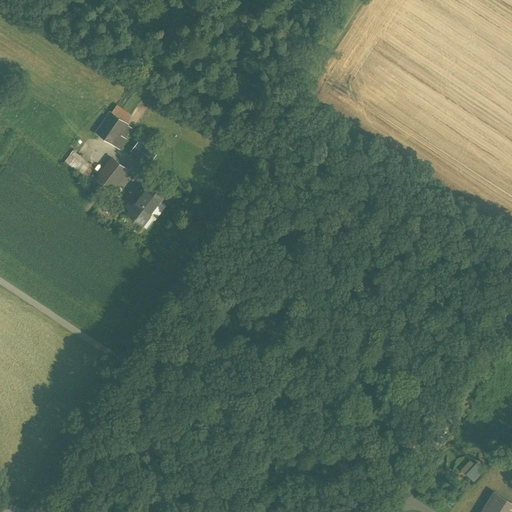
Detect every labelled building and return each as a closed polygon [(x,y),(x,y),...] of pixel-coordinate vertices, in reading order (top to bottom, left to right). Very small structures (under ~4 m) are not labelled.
[(117,105),(112,113),(126,123),(127,122),(132,115),(117,105)] [(126,123),(112,113),(98,132),(97,132),(97,133),(114,145),(120,136),(129,124),(127,122),(126,123)] [(120,136),(114,145),(120,149),(127,140),(120,136)] [(145,146),(156,155),(161,149),(144,136),(139,141),(145,146)] [(145,146),(139,141),(132,151),(138,156),(145,146)] [(156,155),(145,146),(138,156),(149,164),(156,155)] [(75,157),(89,168),(91,164),(73,150),(65,162),(69,165),(75,157)] [(75,157),(69,165),(93,184),(97,179),(96,179),(92,176),(86,172),(89,168),(75,157)] [(112,158),(96,179),(111,190),(127,170),(112,158)] [(149,187),(137,202),(133,199),(133,198),(127,207),(131,210),(128,214),(143,225),(150,216),(149,215),(152,212),(160,201),(162,198),(163,199),(163,198),(149,187)] [(160,201),(152,212),(158,217),(166,206),(160,201)] [(511,511),(511,502),(495,492),(482,511),(511,511)]
